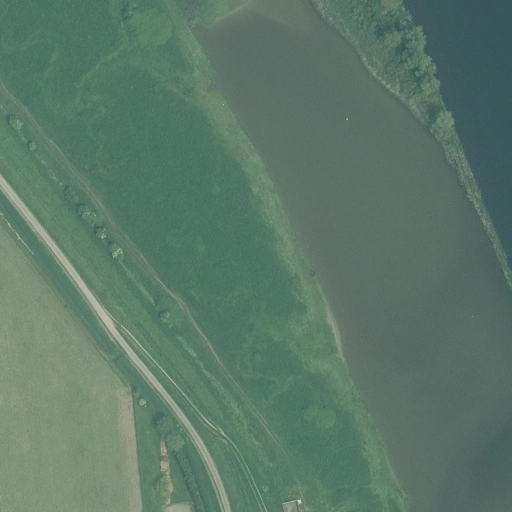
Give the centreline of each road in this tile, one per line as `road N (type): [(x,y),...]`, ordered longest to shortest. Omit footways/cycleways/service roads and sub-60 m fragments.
road 1 (track): [(0,146),(207,410),(246,511)]
road 2 (unclassified): [(228,511),(203,445),(0,181)]
road 3 (track): [(91,298),(238,455),(264,511)]
